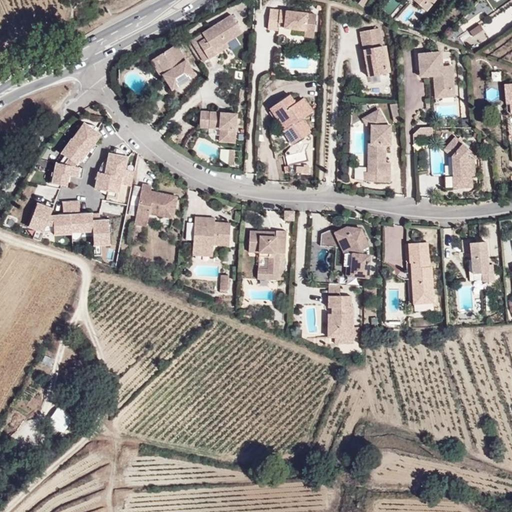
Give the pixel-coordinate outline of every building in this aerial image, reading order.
[(405,0),(417,9),(423,0),(405,0)] [(422,14),(433,0),(423,0),(417,9),(422,14)] [(404,21),(413,9),(408,5),(398,16),(404,21)] [(313,33),(315,11),(268,9),(267,32),(277,33),(278,29),(278,22),(291,23),(291,29),(302,30),(302,32),(313,33)] [(230,42),(246,33),(234,14),(205,32),(209,39),(202,43),(212,59),(218,56),(216,52),(230,42)] [(472,34),(482,28),(479,22),(468,29),(472,34)] [(391,76),(379,29),(380,27),(376,25),(359,34),(371,81),(391,76)] [(212,59),(202,43),(209,39),(205,32),(190,42),(204,64),(212,59)] [(218,56),(233,46),(230,42),(216,52),(218,56)] [(197,74),(176,43),(155,57),(166,73),(162,75),(172,90),(197,74)] [(454,97),(452,64),(442,64),(441,49),(418,51),(420,72),(422,72),(423,77),(432,76),(433,98),(454,97)] [(166,73),(155,57),(150,60),(160,77),(162,75),(166,73)] [(314,109),(304,94),(296,99),(291,91),(271,105),(278,115),(284,111),(291,122),(285,126),(283,127),(295,144),(314,130),(304,117),(314,109)] [(390,161),(390,146),(390,132),(393,132),(393,124),(390,124),(380,107),(362,118),(366,125),(371,125),(371,141),(368,141),(368,171),(394,172),(394,161),(390,161)] [(236,141),(238,112),(200,109),(199,125),(220,127),(219,140),(236,141)] [(291,122),(284,111),(278,115),(285,126),(291,122)] [(95,127),(83,124),(71,140),(91,154),(97,147),(93,144),(100,136),(95,132),(93,130),(95,127)] [(477,162),(470,157),(474,152),(455,134),(448,142),(456,150),(450,155),(451,173),(451,177),(460,177),(460,188),(473,188),(473,177),(473,168),(477,168),(477,162)] [(91,154),(71,140),(70,139),(60,153),(63,155),(58,163),(73,167),(77,161),(83,165),(91,154)] [(456,150),(448,142),(443,147),(450,155),(456,150)] [(232,163),(234,148),(226,147),(225,162),(232,163)] [(417,168),(427,169),(429,150),(419,149),(417,168)] [(104,165),(102,174),(125,179),(127,172),(130,159),(128,156),(125,154),(123,152),(121,151),(118,150),(116,156),(112,155),(109,166),(104,165)] [(73,167),(58,163),(55,162),(53,172),(50,171),(48,182),(50,183),(51,183),(65,186),(67,176),(80,179),(82,169),(73,167)] [(393,185),(394,172),(368,171),(364,172),(364,184),(393,185)] [(127,172),(125,179),(134,181),(135,174),(127,172)] [(452,188),(451,177),(451,173),(443,174),(443,188),(452,188)] [(132,189),(134,181),(125,179),(102,174),(100,174),(96,190),(109,193),(107,199),(118,201),(121,186),(132,189)] [(460,188),(460,177),(451,177),(452,188),(460,188)] [(174,218),(179,194),(152,189),(153,184),(142,182),(134,223),(149,225),(151,214),(174,218)] [(49,215),(54,203),(46,200),(44,205),(36,202),(27,226),(42,232),(45,225),(49,215)] [(69,232),(69,201),(62,201),(62,215),(49,215),(45,225),(52,225),(52,234),(69,234),(69,232)] [(78,201),(69,201),(69,232),(90,232),(90,215),(90,214),(78,214),(78,201)] [(296,221),(296,211),(285,211),(285,220),(296,221)] [(229,247),(232,222),(215,220),(216,216),(196,214),(193,246),(214,248),(215,245),(229,247)] [(97,215),(90,215),(90,232),(90,247),(106,246),(106,235),(108,234),(108,221),(97,222),(97,215)] [(42,232),(52,234),(52,225),(45,225),(42,232)] [(341,245),(347,226),(336,231),(328,230),(321,233),(320,243),(341,245)] [(364,248),(360,240),(367,238),(363,229),(349,233),(347,226),(341,245),(349,250),(347,266),(346,276),(369,278),(370,257),(364,257),(362,249),(364,248)] [(370,246),(367,238),(360,240),(364,248),(370,246)] [(487,259),(489,256),(490,253),(486,245),(487,243),(486,240),(476,240),(474,238),(462,238),(463,252),(469,252),(472,275),(480,274),(481,283),(493,282),(492,264),(488,265),(487,259)] [(286,263),(287,240),(279,240),(278,241),(277,249),(270,248),(270,241),(249,240),(249,251),(256,251),(256,262),(258,262),(268,262),(267,267),(267,278),(258,278),(257,289),(279,290),(281,263),(286,263)] [(213,256),(214,248),(193,246),(192,254),(213,256)] [(408,269),(410,310),(430,310),(429,273),(426,273),(425,249),(407,250),(408,269)] [(227,291),(229,274),(220,273),(218,290),(227,291)] [(354,338),(354,308),(352,308),(352,296),(328,295),(328,308),(333,308),(333,313),(332,330),(342,330),(342,338),(354,338)] [(342,338),(342,330),(332,330),(333,313),(327,313),(327,337),(342,338)] [(60,408),(49,425),(62,433),(72,417),(62,410),(60,408)] [(19,441),(33,432),(26,421),(12,431),(19,441)] [(282,478),(284,468),(273,467),(271,476),(282,478)]
